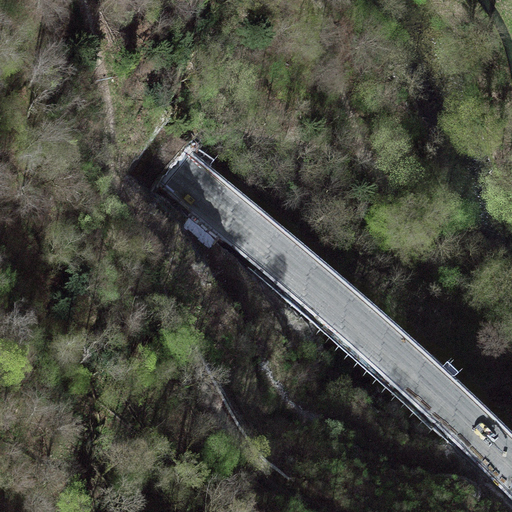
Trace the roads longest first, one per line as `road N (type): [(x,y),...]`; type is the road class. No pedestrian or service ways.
road 1 (primary): [(0,23),(324,289),(511,461)]
road 2 (track): [(123,205),(84,104),(70,0)]
